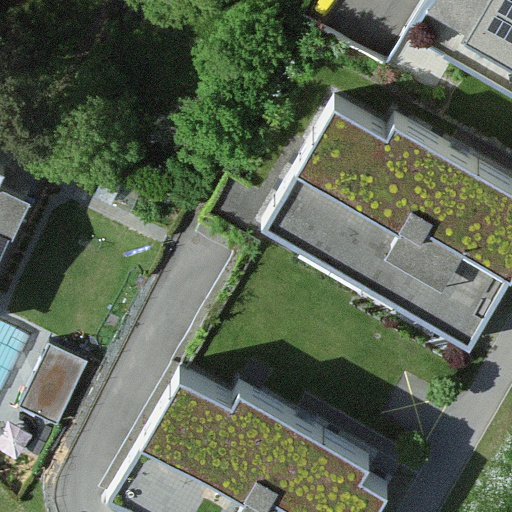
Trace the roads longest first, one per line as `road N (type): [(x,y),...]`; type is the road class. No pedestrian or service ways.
road 1 (residential): [(197,249),(74,479),(70,503),(78,511)]
road 2 (residential): [(511,348),(417,511)]
